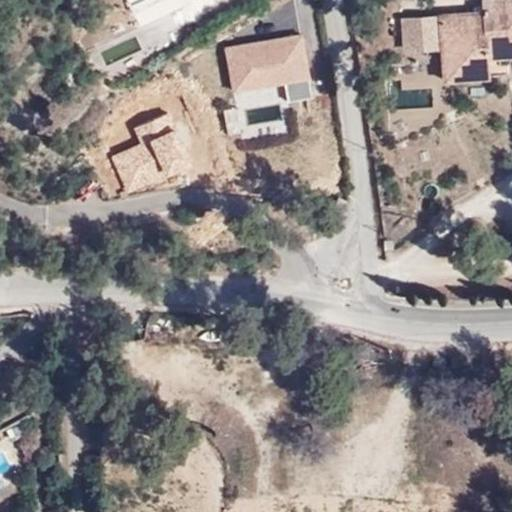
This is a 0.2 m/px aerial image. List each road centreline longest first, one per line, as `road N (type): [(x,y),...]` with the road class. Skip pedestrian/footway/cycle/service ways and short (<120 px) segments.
road 1 (residential): [(0,286),(201,283),(356,310)]
road 2 (residential): [(356,310),(357,167),(338,0)]
road 3 (residential): [(356,310),(452,323),(511,321)]
